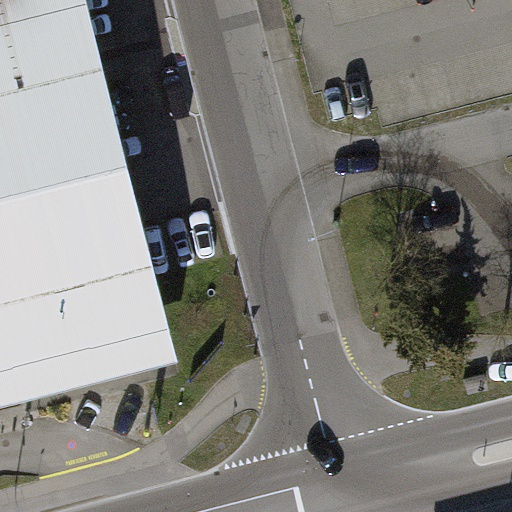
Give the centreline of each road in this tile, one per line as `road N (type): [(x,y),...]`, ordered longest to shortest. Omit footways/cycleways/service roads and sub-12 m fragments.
road 1 (residential): [(210,0),(345,494)]
road 2 (secondary): [(511,450),(345,494)]
